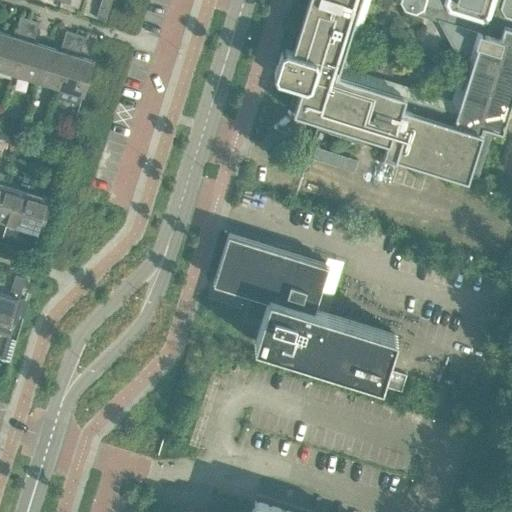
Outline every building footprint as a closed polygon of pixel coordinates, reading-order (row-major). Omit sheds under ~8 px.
[(107,15),(111,0),(100,0),(97,12),(107,15)] [(500,126),(508,103),(509,98),(510,99),(511,92),(511,0),(399,0),(399,1),(400,2),(404,8),(403,9),(438,20),(461,64),(450,99),(347,67),(368,0),(310,0),(295,49),(286,47),(285,48),(282,50),(280,50),(273,73),(274,73),(276,77),(276,78),(301,87),(294,111),(318,119),(316,127),(384,149),(383,154),(395,159),(397,153),(442,167),(441,168),(484,181),(484,179),(477,177),(493,126),(499,127),(499,128),(501,128),(501,126),(500,126)] [(0,68),(12,72),(29,19),(20,16),(14,36),(0,31),(0,68)] [(35,79),(46,46),(33,42),(39,22),(29,19),(12,72),(35,79)] [(59,87),(75,34),(66,31),(60,50),(46,46),(35,79),(59,87)] [(82,94),(93,60),(79,56),(85,37),(75,34),(59,87),(82,94)] [(0,241),(10,244),(29,185),(21,182),(19,188),(4,184),(0,194),(0,219),(7,221),(0,241)] [(33,193),(35,187),(29,185),(10,244),(18,247),(24,227),(39,232),(50,198),(33,193)] [(395,334),(335,316),(312,308),(327,263),(229,233),(214,279),(269,297),(255,342),(335,367),(381,380),(395,334)] [(0,328),(9,331),(25,277),(15,274),(9,294),(0,291),(0,328)] [(290,511),(254,501),(250,511),(193,511),(190,511),(290,511)]
